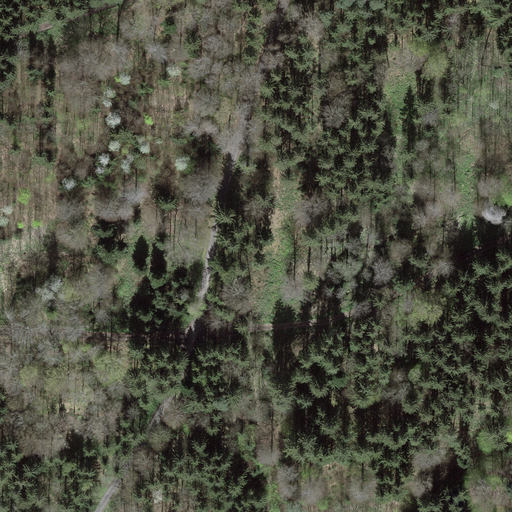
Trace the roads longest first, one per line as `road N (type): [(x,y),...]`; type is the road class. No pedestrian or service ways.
road 1 (unclassified): [(96,511),(179,377),(244,114),(284,0)]
road 2 (track): [(195,332),(339,317),(511,236)]
road 3 (track): [(195,332),(0,331)]
road 4 (track): [(117,0),(0,40)]
